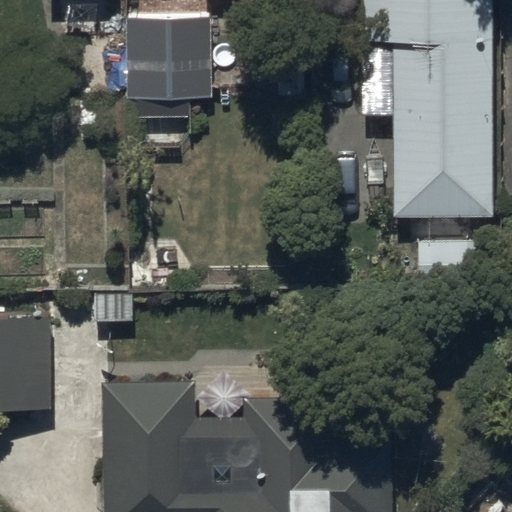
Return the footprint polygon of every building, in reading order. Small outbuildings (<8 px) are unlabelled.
[(112,49),(111,0),(41,0),(42,1),(53,1),(53,49),(112,49)] [(481,0),(338,0),(339,8),(348,8),(349,51),(382,51),(383,230),(482,230),(481,0)] [(209,27),(120,28),(120,110),(210,110),(209,27)] [(409,254),(409,302),(474,301),(474,254),(409,254)] [(0,416),(44,416),(43,327),(0,326),(0,416)] [(381,511),(381,443),(360,443),(360,407),(257,408),(257,427),(181,428),(180,394),(120,394),(120,428),(95,428),(95,511),(381,511)]
